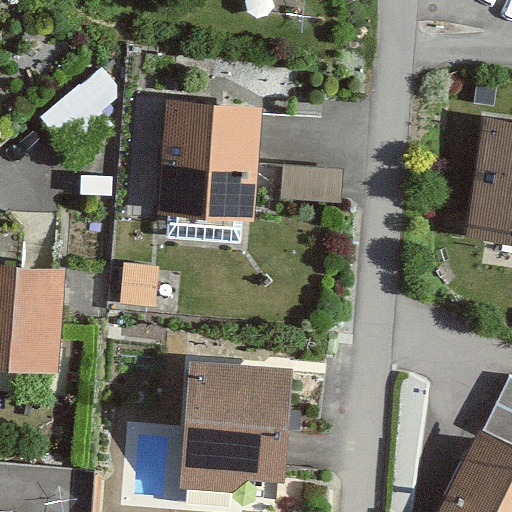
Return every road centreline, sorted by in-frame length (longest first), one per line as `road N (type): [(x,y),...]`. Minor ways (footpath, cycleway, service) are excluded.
road 1 (residential): [(389,0),(354,511)]
road 2 (unknown): [(366,315),(511,374)]
